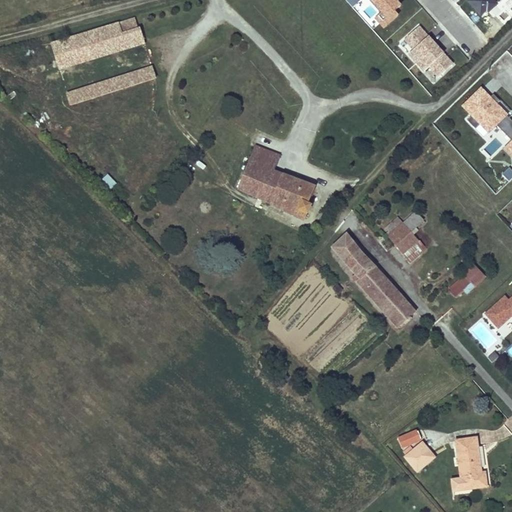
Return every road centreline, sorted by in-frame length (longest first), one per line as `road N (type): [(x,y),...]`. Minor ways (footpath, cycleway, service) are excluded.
road 1 (residential): [(215,0),(319,106),(357,98),(423,108),(444,99),(511,32)]
road 2 (residential): [(511,404),(345,215)]
road 3 (unknown): [(227,12),(187,45),(157,99),(84,116)]
road 4 (track): [(140,0),(0,38)]
